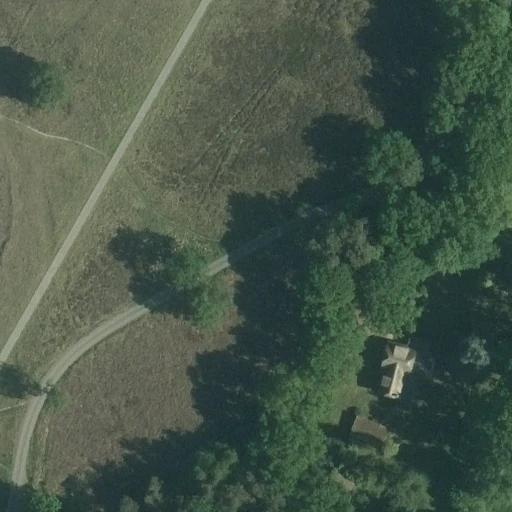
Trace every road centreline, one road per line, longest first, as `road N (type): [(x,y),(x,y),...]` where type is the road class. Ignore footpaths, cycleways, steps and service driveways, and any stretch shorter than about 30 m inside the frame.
road 1 (unclassified): [(13,511),(23,441),(53,369),(99,333),(278,231),(422,165),(456,131),(486,0)]
road 2 (track): [(511,230),(481,217),(456,131)]
